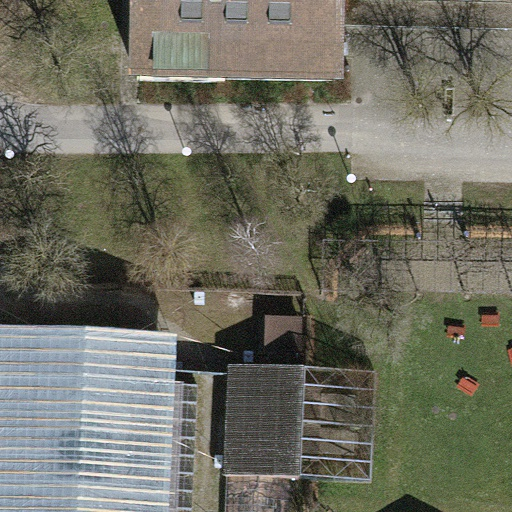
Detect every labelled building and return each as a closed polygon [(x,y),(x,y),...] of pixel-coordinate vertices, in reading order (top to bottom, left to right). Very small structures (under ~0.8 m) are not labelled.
[(334,0),(333,0),(139,0),(139,79),(333,80),(334,0)] [(511,0),(333,0),(334,0),(465,2),(465,22),(511,22),(511,0)] [(12,340),(4,511),(151,511),(159,346),(12,340)] [(231,367),(226,477),(291,480),(300,480),(305,370),(231,367)] [(356,480),(358,424),(368,424),(369,386),(314,385),(312,479),(356,480)] [(289,511),(291,480),(226,477),(225,511),(289,511)]
